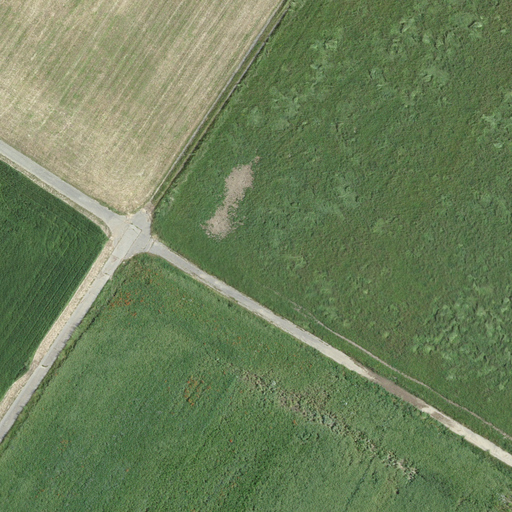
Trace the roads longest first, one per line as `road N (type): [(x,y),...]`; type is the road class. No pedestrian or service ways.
road 1 (track): [(511,461),(0,146)]
road 2 (track): [(0,438),(289,0)]
